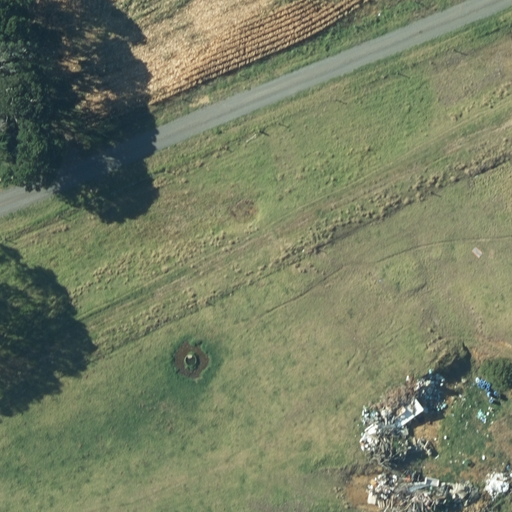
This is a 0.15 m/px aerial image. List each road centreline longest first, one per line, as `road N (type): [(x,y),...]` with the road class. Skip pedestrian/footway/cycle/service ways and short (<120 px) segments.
road 1 (track): [(511,119),(0,365)]
road 2 (track): [(0,200),(236,106)]
road 3 (track): [(75,170),(66,48),(53,0)]
